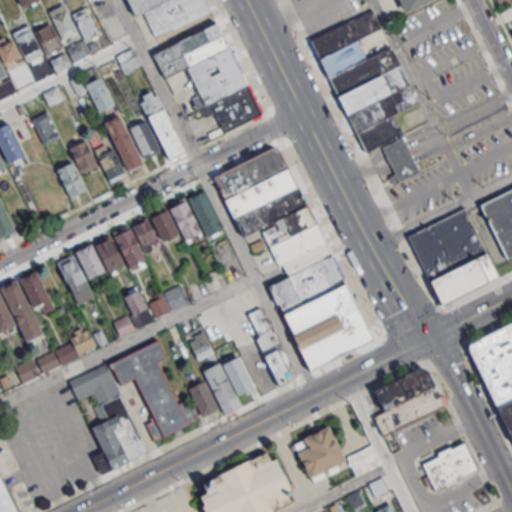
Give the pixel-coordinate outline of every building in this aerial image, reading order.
[(18,0),(22,8),(36,0),(18,0)] [(127,0),(134,17),(144,12),(153,35),(209,13),(203,0),(127,0)] [(398,0),(405,13),(430,0),(398,0)] [(71,13),(85,7),(97,31),(83,38),(71,13)] [(50,14),(64,8),(76,32),(62,39),(50,14)] [(34,31),(50,23),(61,46),(45,54),(34,31)] [(152,51),(164,80),(182,72),(186,82),(185,83),(188,92),(180,96),(187,113),(199,108),(203,117),(214,112),(222,132),(260,116),(220,23),(152,51)] [(12,32),(26,62),(42,54),(28,25),(12,32)] [(0,45),(0,55),(4,63),(20,55),(12,39),(0,45)] [(66,49),(79,43),(85,55),(72,61),(66,49)] [(117,56),(134,47),(188,152),(168,161),(117,56)] [(50,59),(63,52),(69,64),(56,71),(50,59)] [(0,63),(5,74),(0,76),(0,78),(2,82),(10,78),(16,91),(0,98),(0,63)] [(337,96),(399,64),(408,83),(347,114),(337,96)] [(142,164),(100,74),(81,83),(78,77),(70,81),(76,94),(87,89),(100,115),(101,115),(127,171),(142,164)] [(42,92),(55,86),(61,98),(48,104),(42,92)] [(43,145),(58,138),(46,111),(31,118),(43,145)] [(130,126),(143,159),(160,152),(146,120),(130,126)] [(0,144),(0,126),(7,123),(23,154),(8,161),(0,144)] [(82,174),(98,165),(84,139),(68,147),(82,174)] [(109,183),(126,175),(109,141),(93,149),(109,183)] [(213,175),(223,198),(287,169),(276,146),(213,175)] [(86,190),(72,160),(56,167),(69,198),(86,190)] [(298,188),(307,206),(245,235),(235,217),(298,188)] [(480,204),(511,188),(511,255),(507,258),(480,204)] [(188,199),(204,190),(222,227),(206,235),(188,199)] [(169,208),(185,200),(201,231),(185,239),(169,208)] [(0,201),(14,229),(0,236),(0,201)] [(464,207),(407,236),(442,305),(499,276),(464,207)] [(148,262),(143,251),(159,245),(148,217),(113,232),(129,270),(148,262)] [(94,244),(110,236),(124,264),(108,272),(94,244)] [(74,251),(90,243),(104,271),(88,279),(74,251)] [(56,261),(72,253),(93,296),(77,304),(56,261)] [(19,279),(36,271),(50,299),(34,307),(19,279)] [(0,287),(16,279),(42,333),(26,341),(0,287)] [(189,301),(181,283),(163,292),(164,294),(149,301),(156,316),(189,301)] [(373,338),(344,283),(283,314),(310,370),(373,338)] [(0,292),(15,324),(0,331),(0,292)] [(279,386),(297,377),(263,305),(247,313),(258,336),(255,337),(279,386)] [(511,399),(496,407),(466,349),(466,345),(468,342),(511,320),(511,399)] [(97,351),(89,328),(69,335),(72,344),(15,365),(21,379),(97,351)] [(214,355),(203,334),(188,341),(198,360),(206,356),(208,358),(214,355)] [(193,404),(190,405),(187,398),(178,403),(157,362),(166,357),(157,339),(109,363),(120,384),(134,378),(152,416),(149,417),(151,421),(145,423),(154,440),(197,419),(195,416),(198,414),(193,404)] [(221,364),(238,394),(254,387),(238,355),(221,364)] [(68,380),(77,399),(92,391),(99,404),(120,394),(105,362),(68,380)] [(224,414),(241,405),(218,362),(202,370),(224,414)] [(434,385),(427,370),(426,369),(423,367),(421,367),(418,368),(373,390),(382,410),(434,385)] [(202,416),(187,388),(204,380),(219,408),(202,416)] [(434,385),(444,406),(382,436),(372,415),(382,410),(434,385)] [(112,469),(146,451),(120,394),(99,404),(93,407),(100,421),(90,426),(112,469)] [(511,441),(496,407),(511,399),(511,441)] [(308,478),(344,461),(327,426),(291,442),(308,478)] [(463,443),(423,460),(435,488),(475,470),(463,443)] [(355,475),(380,464),(372,445),(346,456),(355,475)] [(199,497),(206,511),(269,511),(291,502),(286,492),(291,490),(276,459),(271,461),(267,451),(219,474),(211,478),(216,489),(199,497)] [(0,511),(17,511),(0,476),(0,511)] [(375,511),(395,511),(390,502),(374,510),(375,511)]
